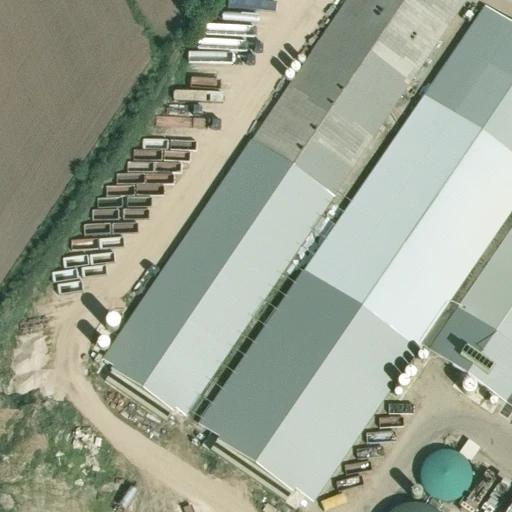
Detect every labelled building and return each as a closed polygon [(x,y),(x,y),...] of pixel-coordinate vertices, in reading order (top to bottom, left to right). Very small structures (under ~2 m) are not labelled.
[(465,0),(347,0),(251,142),(332,197),(383,121),(465,0)] [(234,25),(251,18),(246,5),(228,12),(234,25)] [(419,350),(450,304),(511,345),(511,26),(484,7),(305,273),(419,350)] [(253,69),(273,58),(262,37),(242,48),(253,69)] [(213,50),(222,73),(232,69),(223,46),(213,50)] [(218,104),(231,98),(216,64),(203,69),(218,104)] [(384,375),(339,377),(341,419),(329,420),(332,493),(351,493),(347,417),(379,415),(378,393),(385,393),(384,375)] [(468,490),(472,477),(468,464),(459,455),(446,452),(433,455),(424,464),(421,477),(424,490),(433,499),(446,503),(459,499),(468,490)]
